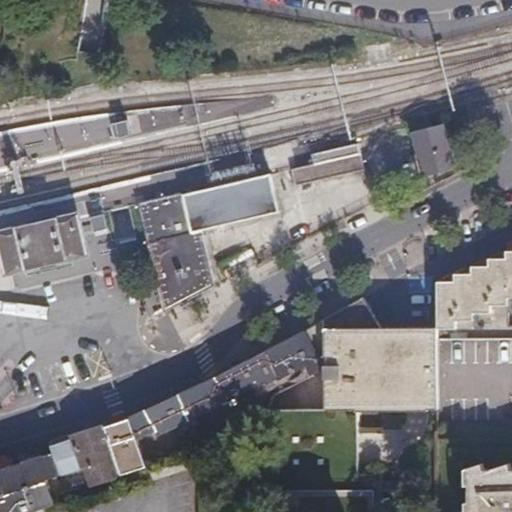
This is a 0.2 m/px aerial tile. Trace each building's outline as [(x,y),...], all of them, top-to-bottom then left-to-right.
[(422,172),(448,166),(438,126),(412,132),(422,172)] [(292,187),(359,171),(355,154),(288,171),(292,187)] [(180,191),(134,202),(159,310),(209,283),(197,231),(275,212),(266,176),(182,196),(180,191)] [(0,237),(0,256),(4,273),(28,267),(57,261),(80,255),(71,221),(48,226),(20,233),(0,237)] [(450,279),(435,279),(436,325),(433,414),(433,421),(511,421),(511,249),(503,249),(502,256),(485,255),(484,264),(468,264),(467,272),(450,272),(450,279)] [(375,326),(362,301),(307,331),(323,371),(322,413),(265,412),(257,423),(257,494),(353,491),(352,412),(433,414),(436,325),(375,326)] [(323,371),(307,331),(278,346),(289,374),(290,378),(308,369),(311,377),(323,371)] [(289,374),(278,346),(194,387),(142,409),(125,415),(100,423),(72,433),(42,442),(44,449),(38,451),(40,458),(46,457),(48,463),(42,466),(45,475),(54,472),(55,477),(62,474),(84,468),(89,483),(90,484),(143,465),(135,440),(154,431),(155,434),(224,405),(229,402),(227,398),(234,395),(252,388),(257,386),(258,388),(279,379),(289,374)] [(290,378),(289,374),(279,379),(281,383),(290,378)] [(231,410),(238,407),(236,400),(234,395),(227,398),(229,402),(224,405),(226,409),(230,408),(231,410)] [(40,458),(38,451),(0,463),(0,511),(9,511),(52,499),(45,475),(42,466),(48,463),(46,457),(40,458)] [(480,462),(464,467),(463,486),(467,486),(467,500),(463,500),(463,511),(511,511),(511,468),(508,468),(506,462),(492,468),(482,468),(480,462)] [(84,468),(62,474),(68,490),(89,483),(84,468)]
